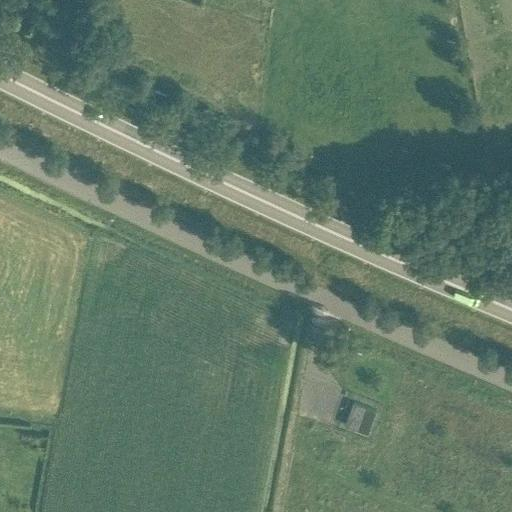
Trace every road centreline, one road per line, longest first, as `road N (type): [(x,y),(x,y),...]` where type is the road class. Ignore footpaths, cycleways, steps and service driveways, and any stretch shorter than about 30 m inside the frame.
road 1 (secondary): [(511,309),(0,75)]
road 2 (unclassified): [(511,379),(0,147)]
